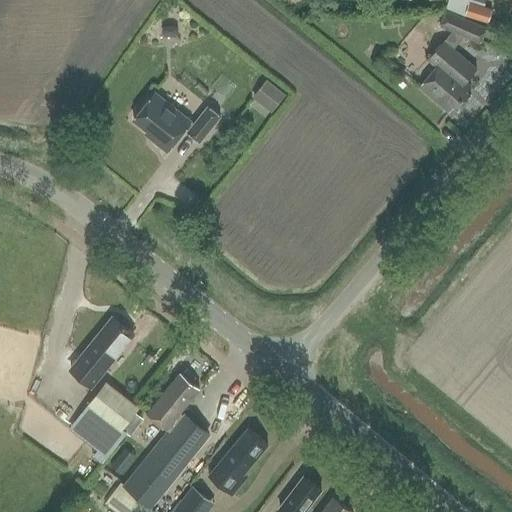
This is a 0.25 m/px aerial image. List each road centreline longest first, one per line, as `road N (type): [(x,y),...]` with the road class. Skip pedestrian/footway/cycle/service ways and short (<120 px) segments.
road 1 (residential): [(282,372),(511,103)]
road 2 (tertiary): [(282,372),(114,235),(0,162)]
road 3 (tertiary): [(450,511),(282,372)]
